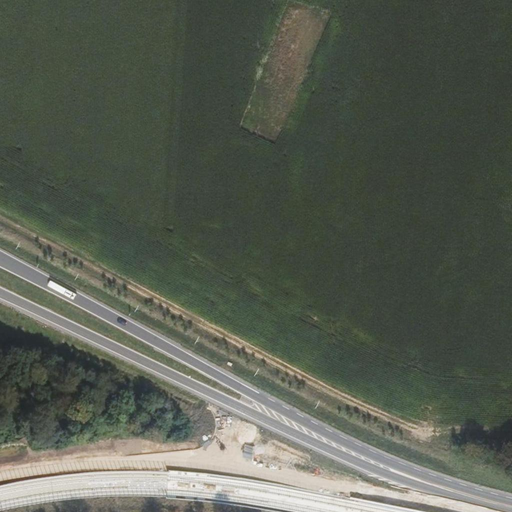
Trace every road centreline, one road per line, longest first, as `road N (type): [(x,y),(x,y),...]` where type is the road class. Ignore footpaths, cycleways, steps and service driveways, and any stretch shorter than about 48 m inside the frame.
road 1 (track): [(0,208),(445,407)]
road 2 (primary): [(431,483),(0,257)]
road 3 (primary): [(0,298),(248,417),(431,483)]
